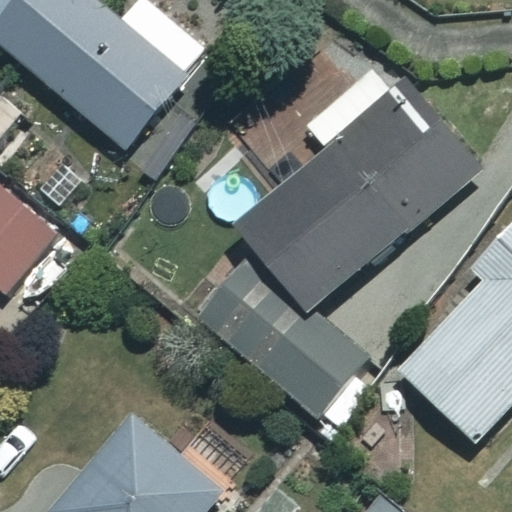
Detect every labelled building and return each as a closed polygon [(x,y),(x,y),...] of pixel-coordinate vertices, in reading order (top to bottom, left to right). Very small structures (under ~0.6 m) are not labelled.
[(140,0),(119,26),(87,0),(0,0),(0,51),(124,153),(206,53),(141,0),(140,0)] [(477,181),(388,64),(305,127),(326,155),(228,229),(296,319),(477,181)] [(50,241),(0,197),(0,296),(1,297),(50,241)] [(511,402),(511,234),(471,278),(480,287),(395,375),(470,447),(511,402)] [(307,348),(247,287),(205,328),(318,444),(374,389),(320,334),(307,348)] [(203,511),(214,500),(131,427),(57,511),(203,511)] [(390,511),(378,502),(369,511),(390,511)]
